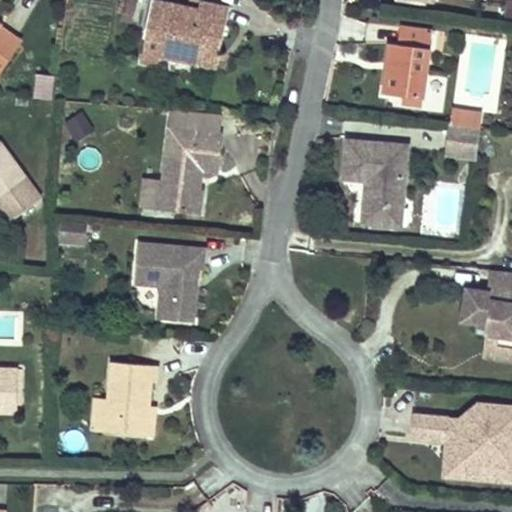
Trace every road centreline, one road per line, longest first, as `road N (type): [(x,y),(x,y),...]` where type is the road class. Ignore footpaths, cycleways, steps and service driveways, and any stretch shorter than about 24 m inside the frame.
road 1 (residential): [(275,254),(203,376),(202,410),(215,451),(235,473),(271,486),(305,489),(336,473),(367,441),(376,395),(364,363),(282,291)]
road 2 (residential): [(335,0),(275,254)]
